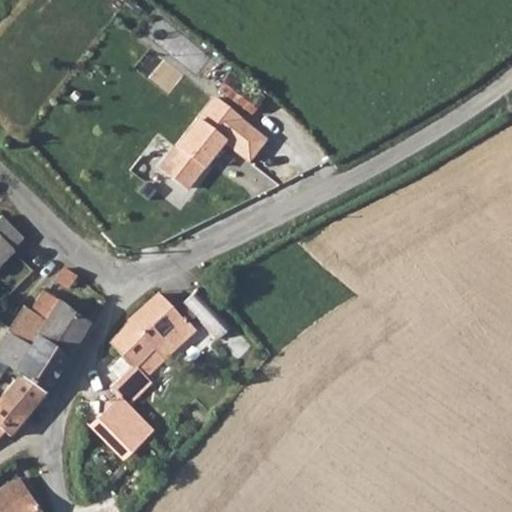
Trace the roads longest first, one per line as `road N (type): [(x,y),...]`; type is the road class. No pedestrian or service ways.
road 1 (unclassified): [(125,290),(416,144),(511,81)]
road 2 (unclassified): [(63,511),(57,439),(78,373),(125,290)]
road 3 (unclassified): [(0,175),(54,234),(125,290)]
